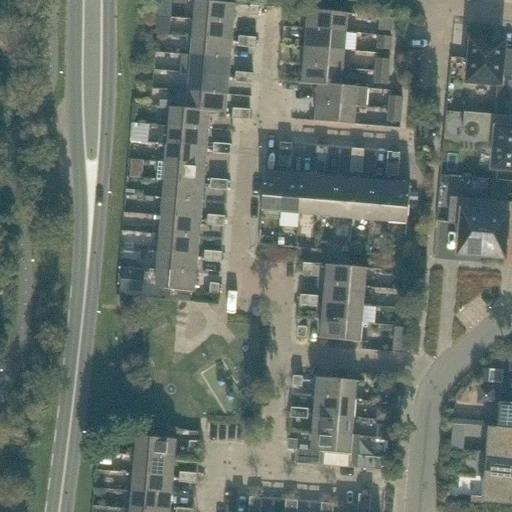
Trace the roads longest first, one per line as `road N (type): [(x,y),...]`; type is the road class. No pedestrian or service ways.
road 1 (residential): [(279,352),(284,296),(241,288),(252,137),(269,127),(278,10)]
road 2 (tertiary): [(59,511),(90,218)]
road 3 (tertiary): [(90,218),(105,148),(109,0)]
road 4 (tertiary): [(74,0),(75,141),(90,218)]
road 5 (residential): [(442,378),(421,363),(279,352)]
road 6 (residential): [(420,511),(442,378)]
road 7 (residential): [(279,352),(266,477)]
